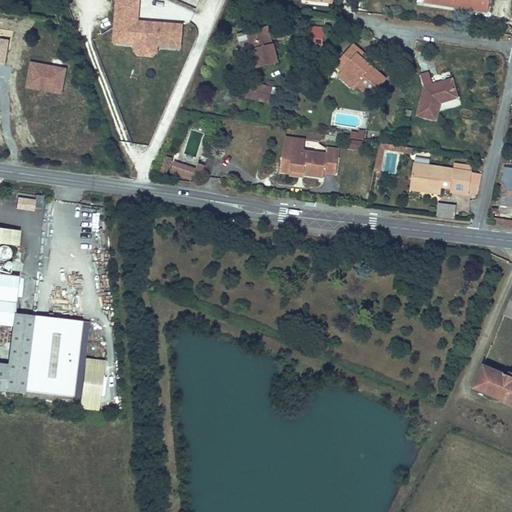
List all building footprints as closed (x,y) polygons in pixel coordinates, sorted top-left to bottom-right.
[(140,0),(116,0),(115,41),(135,42),(135,49),(140,54),(152,55),(158,50),(159,44),(182,45),(183,22),(140,20),(140,0)] [(489,0),(454,0),(454,6),(473,10),(488,12),(489,0)] [(487,18),(488,12),(473,10),(472,16),(487,18)] [(273,45),(268,27),(265,28),(269,46),(273,45)] [(324,42),(325,27),(310,27),(309,42),(324,42)] [(278,62),(273,45),(269,46),(265,28),(247,32),(252,51),(253,51),(258,67),(278,62)] [(10,40),(0,37),(0,63),(6,65),(10,40)] [(386,79),(373,68),(372,69),(370,67),(371,66),(364,61),(367,57),(354,45),(337,65),(343,71),(358,84),(357,85),(370,97),(386,79)] [(68,68),(31,61),(27,86),(63,93),(68,68)] [(358,84),(343,71),(339,76),(354,89),(357,85),(358,84)] [(440,102),(458,98),(452,79),(433,85),(429,73),(421,75),(425,87),(418,115),(436,120),(440,102)] [(254,99),(257,85),(250,83),(246,98),(254,99)] [(269,103),(272,88),(257,85),(254,99),(269,103)] [(409,120),(411,111),(405,110),(403,119),(409,120)] [(353,130),(352,137),(365,139),(365,132),(353,130)] [(336,174),(338,161),(335,160),(336,150),(327,148),(326,155),(304,152),(304,150),(303,149),(304,140),(291,138),(289,160),(283,159),(281,172),(291,173),(291,171),(304,172),(304,175),(324,177),(324,172),(336,174)] [(289,160),(291,138),(286,138),(283,159),(289,160)] [(361,150),(363,142),(350,140),(349,149),(361,150)] [(381,165),(384,150),(406,153),(407,147),(380,143),(376,164),(381,165)] [(167,172),(171,158),(164,155),(158,170),(157,172),(166,175),(167,172)] [(195,177),(197,169),(202,171),(204,165),(199,163),(196,170),(176,164),(173,173),(191,179),(195,177)] [(468,191),(471,172),(454,170),(414,164),(410,189),(441,193),(442,187),(452,189),(467,191),(468,191)] [(472,169),(470,166),(455,164),(454,170),(471,172),(472,169)] [(511,168),(505,168),(502,194),(511,195),(511,168)] [(478,193),(482,174),(471,172),(468,191),(478,193)] [(511,207),(511,195),(502,194),(500,206),(511,207)] [(35,198),(19,197),(18,207),(34,209),(35,198)] [(454,218),(456,206),(438,204),(437,216),(454,218)] [(0,243),(18,246),(20,231),(0,228),(0,243)] [(21,262),(22,248),(14,247),(12,261),(21,262)] [(15,313),(19,276),(0,274),(0,266),(1,261),(0,260),(0,391),(23,394),(23,396),(73,402),(74,397),(80,398),(89,322),(83,321),(32,315),(32,319),(14,317),(15,313)] [(98,410),(104,361),(85,358),(79,408),(98,410)] [(511,404),(511,377),(483,365),(473,388),(511,404)]
